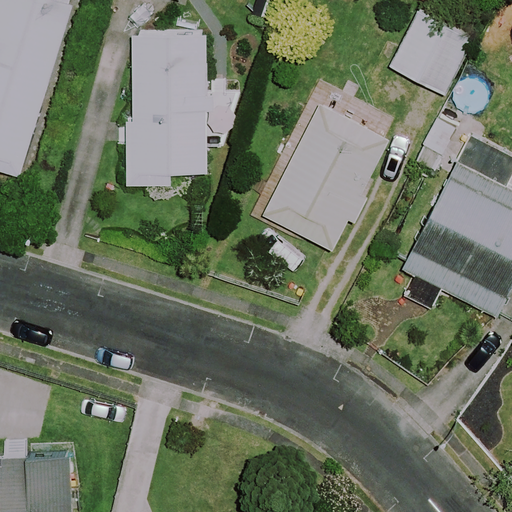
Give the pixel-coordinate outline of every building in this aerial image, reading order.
[(70,0),(0,0),(0,169),(18,175),(70,0)] [(472,38),(415,8),(385,66),(442,95),(472,38)] [(204,34),(127,33),(126,121),(116,120),(116,183),(158,184),(158,171),(202,172),(204,34)] [(261,213),(331,248),(346,219),(353,222),(367,195),(360,191),(386,139),(315,104),(261,213)] [(511,281),(511,210),(442,175),(396,265),(495,315),(511,281)] [(0,511),(68,511),(67,456),(0,457),(0,511)]
